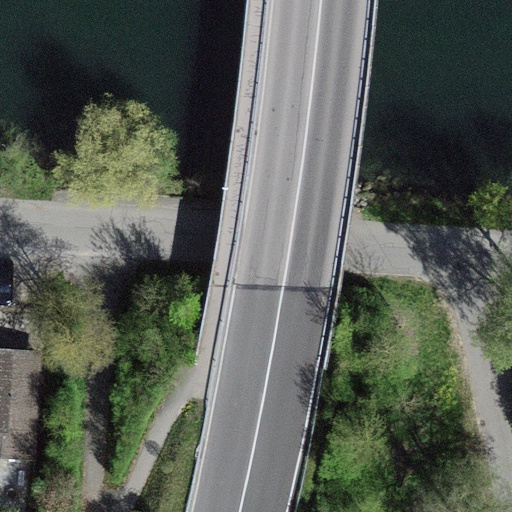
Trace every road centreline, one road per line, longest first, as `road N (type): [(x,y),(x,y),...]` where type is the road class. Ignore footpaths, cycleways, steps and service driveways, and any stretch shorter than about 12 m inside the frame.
road 1 (primary): [(311,0),(265,352),(234,511)]
road 2 (unclassified): [(0,225),(511,262)]
